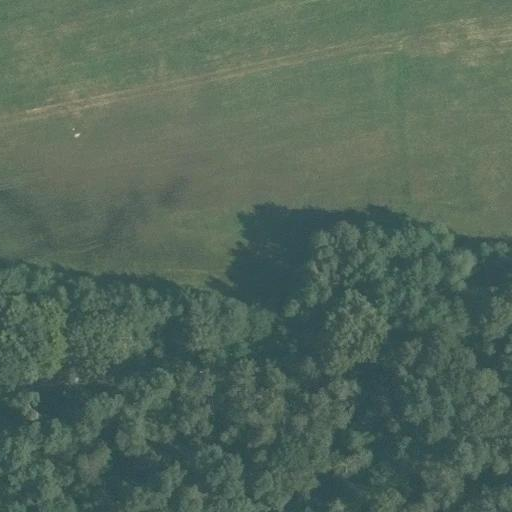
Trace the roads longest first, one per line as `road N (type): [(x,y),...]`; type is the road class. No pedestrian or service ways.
road 1 (track): [(511,339),(486,342),(404,283),(349,356)]
road 2 (track): [(201,373),(0,398)]
road 3 (track): [(349,356),(201,373)]
road 4 (track): [(130,0),(0,28)]
